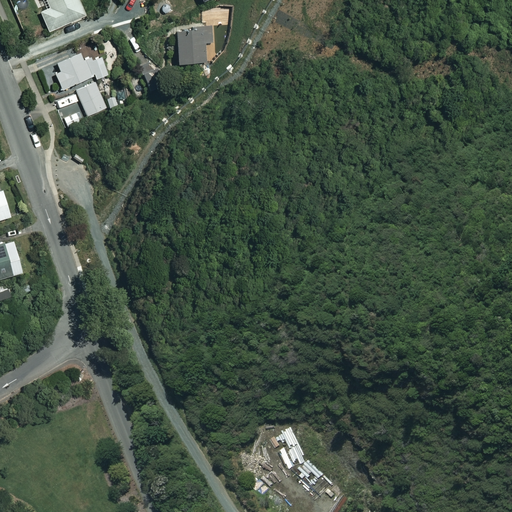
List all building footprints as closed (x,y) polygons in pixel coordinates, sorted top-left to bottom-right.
[(87,16),(79,0),(48,0),(52,8),(42,12),(50,32),(87,16)] [(149,17),(146,5),(131,9),(134,21),(149,17)] [(212,43),(211,30),(178,31),(179,65),(206,64),(205,43),(212,43)] [(109,75),(101,56),(94,60),(93,56),(84,60),(81,53),(66,60),(63,53),(54,57),(61,72),(56,74),(63,90),(96,76),(97,80),(109,75)] [(107,110),(95,83),(77,91),(88,117),(107,110)] [(0,221),(13,218),(4,190),(0,191),(0,221)] [(0,245),(0,279),(24,273),(16,241),(0,245)]
